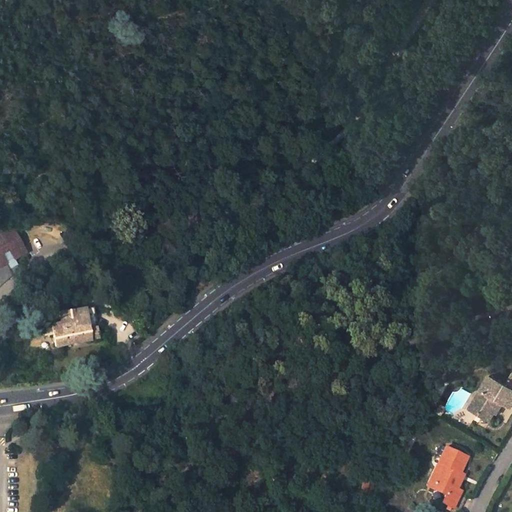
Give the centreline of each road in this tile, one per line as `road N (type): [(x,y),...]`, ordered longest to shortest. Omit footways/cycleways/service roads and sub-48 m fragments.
road 1 (tertiary): [(0,403),(98,385),(230,287),(374,219),(413,176),(511,20)]
road 2 (track): [(421,0),(300,164),(248,200),(67,248)]
